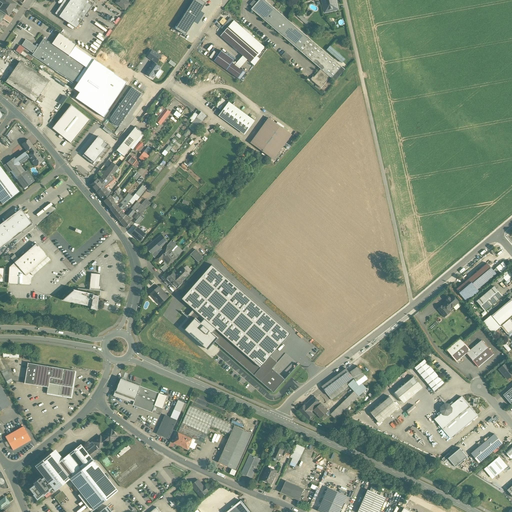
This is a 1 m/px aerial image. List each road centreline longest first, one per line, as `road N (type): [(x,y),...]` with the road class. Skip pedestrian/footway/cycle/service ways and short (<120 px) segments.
road 1 (unclassified): [(412,308),(344,0)]
road 2 (residential): [(80,186),(227,0)]
road 3 (residential): [(297,511),(171,455),(94,400)]
road 4 (tertiary): [(280,420),(475,511)]
road 5 (residential): [(80,186),(134,259),(136,286),(122,334)]
road 6 (tertiary): [(130,353),(280,420)]
road 7 (unclassified): [(412,308),(511,221)]
